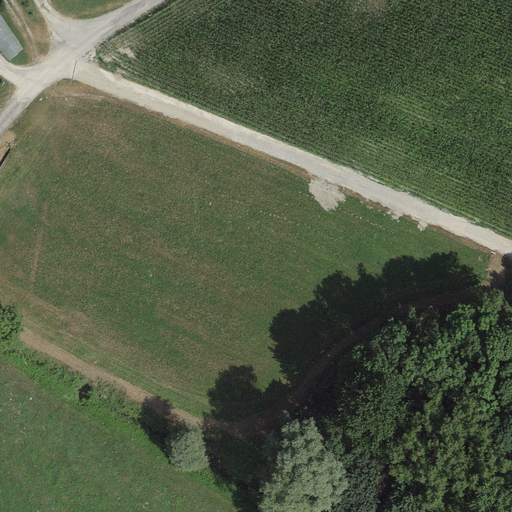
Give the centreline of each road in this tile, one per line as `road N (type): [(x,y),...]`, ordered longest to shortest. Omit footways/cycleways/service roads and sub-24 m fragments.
road 1 (track): [(51,61),(511,258)]
road 2 (unclassified): [(150,0),(51,61),(0,116)]
